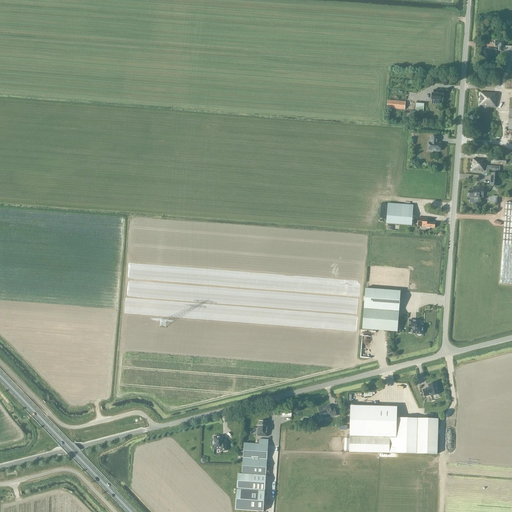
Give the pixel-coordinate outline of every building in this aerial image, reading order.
[(498,46),(498,51),(504,52),(504,41),(495,41),(495,46),(498,46)] [(494,50),(494,49),(483,49),(482,61),(493,61),(493,58),(494,58),(494,54),(496,54),(496,50),(494,50)] [(432,93),(431,100),(441,101),(441,98),(444,98),(444,91),(434,90),(434,94),(432,93)] [(496,93),(480,92),(479,109),(486,109),(486,107),(496,108),(497,97),(496,97),(496,93)] [(388,100),(387,108),(405,110),(405,102),(388,100)] [(416,103),(416,112),(423,112),(424,103),(416,103)] [(437,141),(438,137),(431,137),(431,144),(429,144),(428,150),(440,151),(440,150),(441,149),(441,148),(441,147),(441,146),(440,145),(441,143),(437,143),(437,141)] [(473,158),(473,159),(472,171),(482,172),(482,171),(485,172),(486,159),(473,158)] [(490,185),(498,186),(499,174),(491,173),(490,185)] [(469,193),(468,196),(470,197),(470,198),(474,198),(473,201),(474,202),(477,203),(478,202),(478,198),(479,198),(481,199),(483,197),(483,190),(475,189),(474,191),(470,191),(470,193),(469,193)] [(386,224),(411,226),(413,206),(388,204),(386,224)] [(511,204),(506,204),(504,222),(500,285),(511,285),(511,204)] [(427,218),(423,218),(418,217),(417,226),(426,227),(434,228),(435,222),(427,222),(427,218)] [(365,289),(364,309),(399,312),(400,291),(365,289)] [(364,309),(362,329),(397,332),(399,312),(364,309)] [(419,321),(409,320),(409,327),(413,327),(413,334),(418,334),(418,335),(421,335),(421,334),(422,334),(423,328),(422,328),(422,326),(423,326),(423,325),(419,325),(419,321)] [(439,395),(436,383),(428,385),(429,388),(428,389),(429,389),(427,390),(427,389),(423,390),(424,397),(431,395),(431,397),(439,395)] [(320,415),(324,414),(325,419),(336,416),(334,410),(331,410),(329,405),(325,407),(325,406),(318,408),(320,415)] [(350,406),(350,436),(380,437),(389,437),(397,437),(397,419),(397,407),(350,406)] [(389,437),(389,453),(417,454),(418,419),(397,419),(397,437),(389,437)] [(438,420),(418,419),(417,454),(437,454),(438,420)] [(258,426),(258,436),(268,437),(268,427),(267,427),(267,422),(260,422),(260,426),(258,426)] [(350,436),(349,452),(389,453),(389,437),(380,437),(350,436)] [(220,451),(227,451),(227,441),(223,441),(223,437),(214,437),(214,450),(220,450),(220,451)] [(238,474),(235,510),(264,511),(268,440),(259,439),(258,444),(243,443),(241,475),(238,474)]
